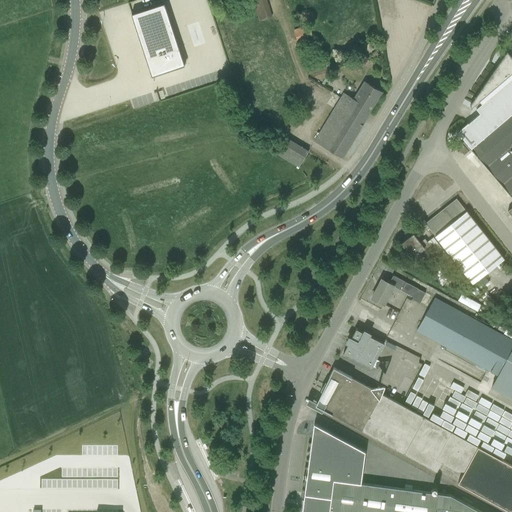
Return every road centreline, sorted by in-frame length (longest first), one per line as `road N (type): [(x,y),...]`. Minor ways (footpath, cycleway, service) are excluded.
road 1 (secondary): [(219,296),(254,249),(345,195),(468,0)]
road 2 (secondary): [(173,312),(102,271),(79,244),(53,182),(79,0)]
road 3 (unclassified): [(306,375),(432,148)]
road 4 (unknown): [(300,405),(496,511)]
road 5 (unknown): [(349,298),(442,370),(511,410)]
road 6 (unclassified): [(432,148),(505,24),(503,0)]
road 7 (secondary): [(210,511),(182,453),(175,412),(191,356)]
road 8 (unclassified): [(278,511),(306,375)]
road 9 (unclassified): [(511,243),(432,148)]
